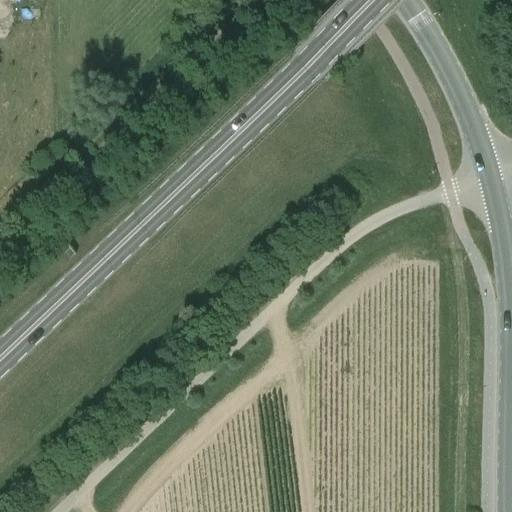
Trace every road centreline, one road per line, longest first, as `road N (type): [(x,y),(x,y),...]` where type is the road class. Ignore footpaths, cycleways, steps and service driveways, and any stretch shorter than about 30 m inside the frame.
road 1 (primary): [(0,361),(371,0)]
road 2 (tertiary): [(490,178),(510,305),(507,511)]
road 3 (unclassified): [(272,308),(359,224),(490,178)]
road 4 (tertiary): [(490,178),(466,110),(404,0)]
